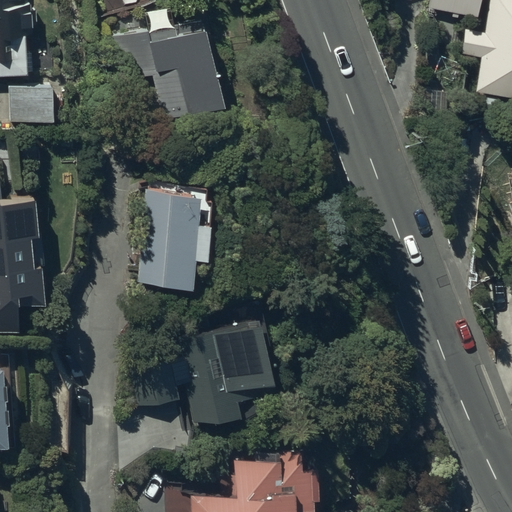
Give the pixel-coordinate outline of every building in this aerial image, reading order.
[(0,0),(0,71),(24,71),(23,32),(30,32),(30,21),(33,21),(33,7),(27,7),(26,0),(23,0),(22,0),(0,0)] [(428,0),(428,6),(474,13),(475,0),(428,0)] [(479,55),(473,88),(511,94),(511,0),(486,0),(481,29),(464,26),(460,51),(479,55)] [(150,73),(160,115),(219,101),(200,18),(112,36),(121,79),(150,73)] [(49,82),(6,84),(7,120),(51,118),(49,82)] [(445,111),(445,88),(424,88),(424,111),(445,111)] [(511,187),(496,193),(511,237),(511,132),(504,136),(511,156),(511,187)] [(0,185),(0,335),(22,334),(20,305),(44,303),(36,193),(4,195),(0,185)] [(195,191),(143,186),(136,280),(187,284),(189,253),(203,254),(205,219),(192,218),(195,191)] [(269,390),(255,318),(174,337),(178,355),(128,367),(137,405),(176,396),(173,384),(184,382),(193,422),(233,413),(235,419),(253,407),(250,394),(269,390)] [(187,491),(187,511),(311,511),(311,464),(295,464),(295,448),(274,449),(274,455),(231,456),(231,470),(218,470),(219,490),(187,491)]
